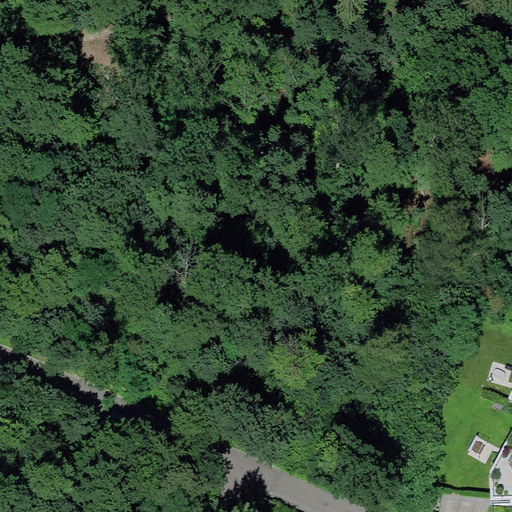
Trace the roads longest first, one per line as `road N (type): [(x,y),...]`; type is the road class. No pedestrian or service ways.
road 1 (residential): [(244,463),(0,359)]
road 2 (track): [(242,0),(24,49)]
